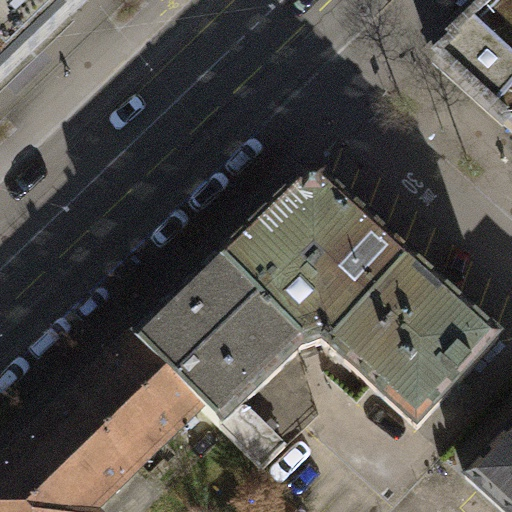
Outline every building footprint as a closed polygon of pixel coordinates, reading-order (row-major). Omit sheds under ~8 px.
[(0,0),(0,87),(55,34),(90,0),(0,0)] [(454,51),(438,65),(511,132),(511,0),(498,0),(450,47),(454,51)] [(299,188),(222,263),(307,351),(325,346),(331,350),(412,262),(329,187),(299,188)] [(500,342),(412,262),(331,350),(418,432),(500,342)] [(222,263),(138,343),(203,410),(263,472),(287,449),(246,408),(299,353),(307,351),(222,263)] [(138,343),(78,400),(143,468),(203,410),(138,343)] [(96,511),(143,468),(78,400),(0,474),(0,511),(96,511)] [(511,511),(511,432),(468,481),(500,511),(511,511)]
